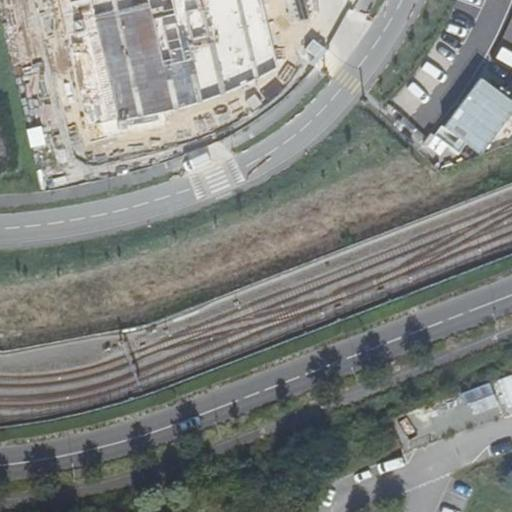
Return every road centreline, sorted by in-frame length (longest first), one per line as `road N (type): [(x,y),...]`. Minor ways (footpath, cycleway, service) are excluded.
road 1 (secondary): [(0,465),(149,436),(511,296)]
road 2 (unclassified): [(401,0),(334,96),(281,147),(215,179),(89,215),(0,227)]
road 3 (unknown): [(364,90),(410,87),(454,70),(511,2)]
